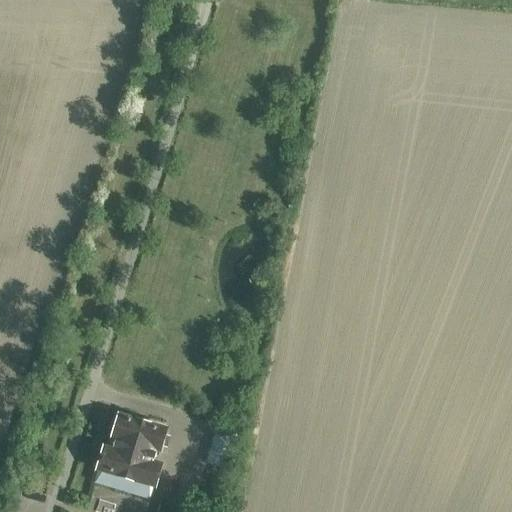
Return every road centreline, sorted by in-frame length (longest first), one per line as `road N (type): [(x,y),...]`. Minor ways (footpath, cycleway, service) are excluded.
road 1 (unknown): [(215,0),(93,390)]
road 2 (unknown): [(93,390),(55,511)]
road 3 (unknown): [(93,390),(212,430)]
